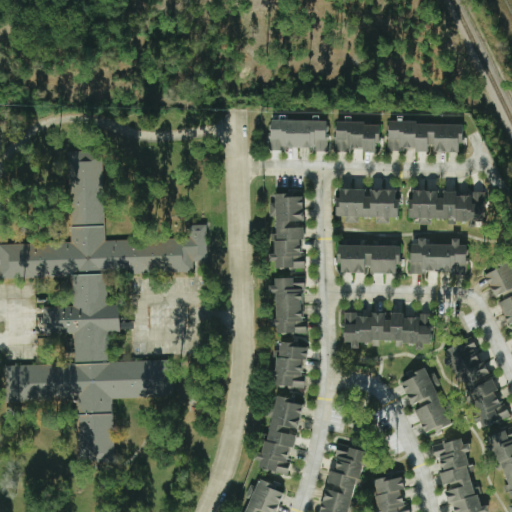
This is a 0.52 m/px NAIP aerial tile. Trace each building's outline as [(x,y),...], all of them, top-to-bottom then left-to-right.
[(326,121),(271,120),(270,149),(314,149),(314,152),(326,152),(326,121)] [(335,122),(334,150),(363,151),(363,153),(375,153),(375,144),(379,144),(380,123),(335,122)] [(463,124),(387,123),(387,149),(415,150),(415,152),(431,152),(459,152),(459,144),(463,144),(463,124)] [(106,274),(192,271),(192,262),(207,261),(205,224),(187,225),(187,238),(104,241),(101,152),(68,153),(71,242),(0,244),(0,279),(71,277),(72,306),(42,307),(43,336),(73,335),(74,364),(4,366),(5,403),(75,400),(77,463),(114,462),(111,398),(172,396),(171,360),(109,362),(108,333),(120,332),(119,305),(107,305),(106,274)] [(365,189),(339,189),(339,198),(335,198),(335,217),(344,217),(344,223),(358,223),(358,217),(376,217),(376,224),(388,224),(388,218),(399,218),(399,190),(370,190),(370,200),(365,200),(365,189)] [(484,194),(456,193),(457,192),(440,191),(411,190),(410,217),(449,218),(449,223),(474,224),(474,222),(483,222),(484,194)] [(304,241),(303,192),(275,192),(275,204),(269,204),(269,217),(275,217),(276,255),(269,255),(269,262),(275,262),(275,269),(304,269),(304,255),(301,255),(301,241),(304,241)] [(410,274),(421,274),(422,270),(453,271),(453,276),(466,276),(467,246),(459,246),(459,239),(451,239),(451,245),(426,244),(426,241),(411,241),(410,274)] [(399,246),(339,245),(338,273),(366,274),(366,266),(372,266),(372,273),(399,274),(399,246)] [(508,327),(511,325),(511,264),(485,274),(495,300),(498,299),(508,327)] [(306,334),(306,320),(303,320),(302,277),(271,278),(272,294),(274,294),(275,335),(306,334)] [(431,316),(403,316),(403,313),(388,313),(372,313),(372,317),(356,317),(356,313),(344,313),(343,348),(360,349),(360,344),(378,344),(378,340),(398,341),(398,344),(415,344),(415,349),(423,349),(423,344),(430,344),(431,316)] [(508,417),(473,339),(445,352),(449,362),(452,361),(483,429),(508,417)] [(302,389),(305,361),(306,361),(308,346),(280,343),(279,351),(276,351),(272,386),(302,389)] [(427,435),(450,425),(427,369),(400,380),(411,406),(414,405),(427,435)] [(303,402),(273,397),(261,470),(287,475),(290,463),(287,463),(289,447),(295,448),(303,402)] [(511,511),(511,428),(487,435),(492,454),(499,453),(511,502),(511,505),(509,506),(510,511),(511,511)] [(432,446),(434,459),(439,458),(443,473),(440,474),(443,487),(446,492),(447,500),(454,511),(488,511),(487,506),(481,507),(480,501),(473,489),(470,473),(474,471),(467,458),(466,454),(471,451),(461,439),(452,441),(449,442),(432,446)] [(349,511),(360,467),(364,468),(368,452),(337,445),(334,457),(321,511),(349,511)] [(406,511),(403,491),(405,490),(402,476),(374,481),(379,511),(406,511)] [(274,511),(283,489),(258,480),(256,487),(252,485),(241,511),(274,511)]
